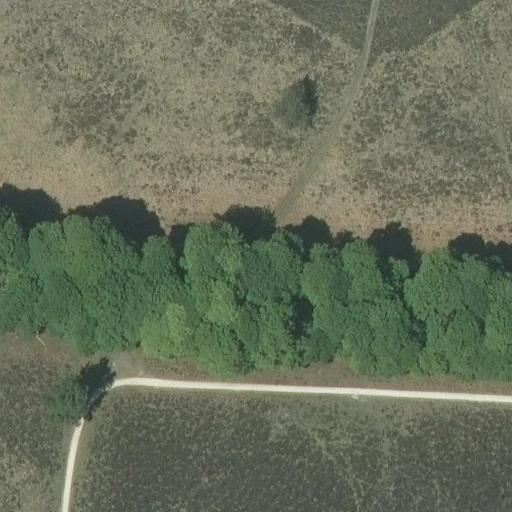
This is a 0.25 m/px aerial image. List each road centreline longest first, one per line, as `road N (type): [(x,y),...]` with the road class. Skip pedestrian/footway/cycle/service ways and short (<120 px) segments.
road 1 (track): [(373,0),(359,81),(272,217),(134,305)]
road 2 (track): [(134,305),(511,330)]
road 3 (track): [(0,295),(134,305)]
